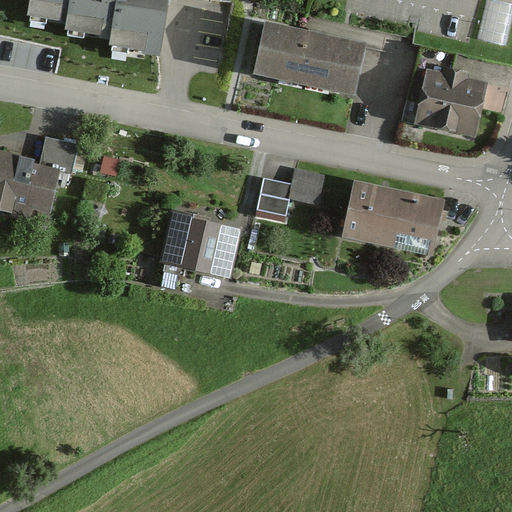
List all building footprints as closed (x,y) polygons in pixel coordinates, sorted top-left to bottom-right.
[(31,0),(29,23),(66,27),(65,35),(110,41),(109,53),(159,59),(167,0),(31,0)] [(366,49),(268,28),(256,82),(355,103),(366,49)] [(455,61),(422,55),(415,92),(422,93),(415,129),(473,140),(482,93),(450,87),(455,61)] [(61,174),(1,156),(0,160),(0,215),(25,223),(29,211),(48,217),(61,174)] [(288,190),(258,185),(253,216),(282,220),(285,203),(314,208),(319,180),(290,175),(288,190)] [(441,211),(354,191),(342,242),(385,252),(387,244),(431,254),(441,211)] [(232,236),(167,219),(154,267),(219,285),(232,236)]
